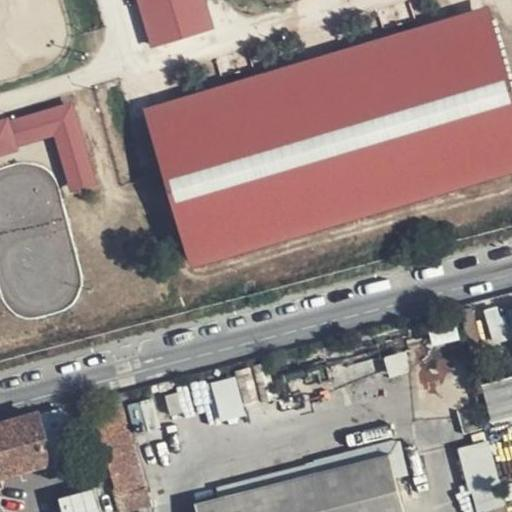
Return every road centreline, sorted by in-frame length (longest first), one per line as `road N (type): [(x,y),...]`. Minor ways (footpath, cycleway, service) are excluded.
road 1 (unclassified): [(511,274),(0,406)]
road 2 (unknown): [(0,105),(362,0)]
